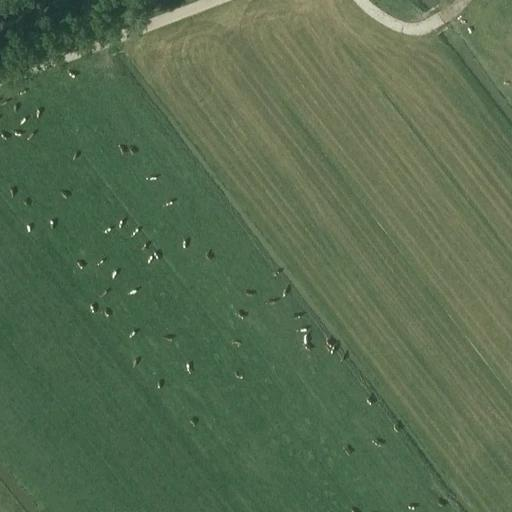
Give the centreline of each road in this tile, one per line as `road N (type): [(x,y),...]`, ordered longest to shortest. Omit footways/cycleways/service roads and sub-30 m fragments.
road 1 (track): [(220,0),(0,83)]
road 2 (track): [(356,0),(384,20),(421,29),(463,0)]
